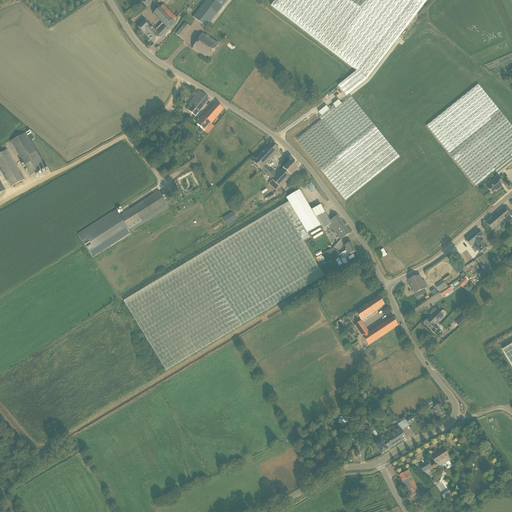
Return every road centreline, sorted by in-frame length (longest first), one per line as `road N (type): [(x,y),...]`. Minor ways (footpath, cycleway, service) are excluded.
road 1 (unclassified): [(384,286),(363,242),(293,151),(158,63),(108,0)]
road 2 (track): [(183,76),(151,121),(0,205)]
road 3 (unclassified): [(384,286),(443,254),(511,193)]
road 4 (unclassified): [(265,511),(339,468),(381,463)]
